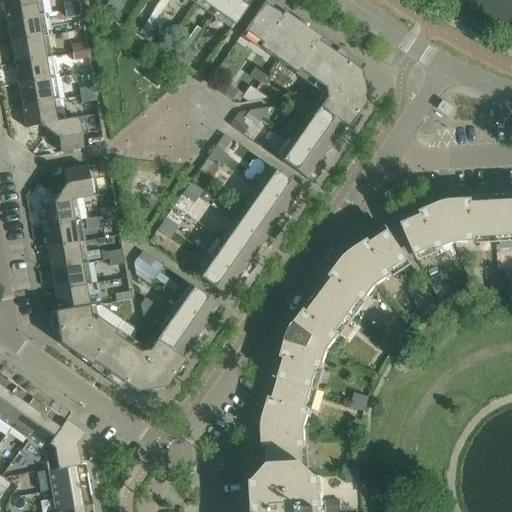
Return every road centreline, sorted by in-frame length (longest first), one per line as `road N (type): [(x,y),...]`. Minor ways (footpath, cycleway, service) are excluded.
road 1 (residential): [(176,456),(384,159)]
road 2 (residential): [(176,456),(12,342)]
road 3 (residential): [(384,159),(511,156)]
road 4 (residential): [(447,65),(345,0)]
